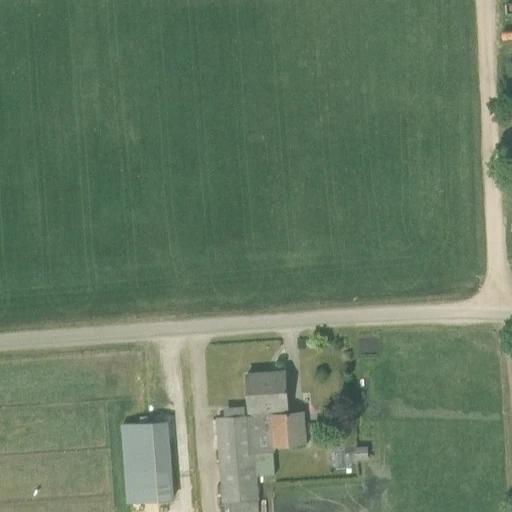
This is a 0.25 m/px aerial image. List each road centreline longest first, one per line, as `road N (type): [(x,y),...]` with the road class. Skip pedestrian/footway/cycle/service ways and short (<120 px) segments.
road 1 (unclassified): [(511,313),(0,343)]
road 2 (track): [(485,0),(511,328)]
